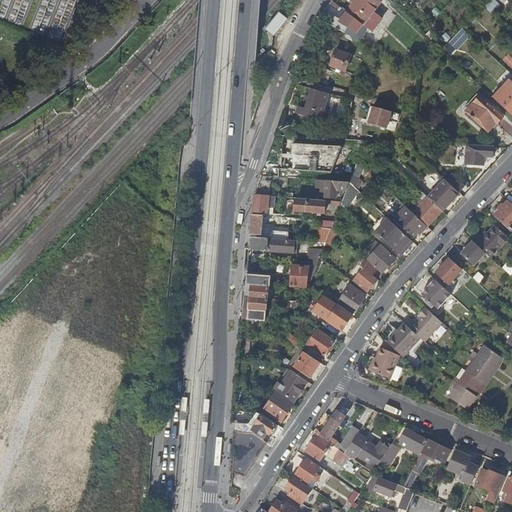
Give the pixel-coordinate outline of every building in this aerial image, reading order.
[(381,2),(379,0),(356,0),(347,13),(363,25),(381,2)] [(494,14),(500,5),(493,0),(487,9),(494,14)] [(275,37),(287,18),(278,12),(266,30),(275,37)] [(337,12),(329,25),(345,34),(353,21),(337,12)] [(462,41),(458,37),(450,45),(454,49),(462,41)] [(351,56),(335,50),(329,66),(345,72),(351,56)] [(502,60),(511,69),(511,57),(508,54),(502,60)] [(500,104),(511,115),(511,83),(510,81),(494,98),(500,104)] [(323,113),(329,93),(312,88),(304,115),(318,119),(320,112),(323,113)] [(337,95),(347,98),(349,92),(339,89),(337,95)] [(503,117),(480,95),(466,111),(488,132),(496,123),(497,124),(503,117)] [(392,110),(373,105),(369,122),(387,127),(392,110)] [(346,141),(329,140),(328,157),(344,158),(344,153),(345,153),(346,141)] [(380,152),(373,145),(359,161),(366,168),(380,152)] [(485,156),(494,157),(494,147),(476,147),(476,156),(468,155),(467,164),(484,165),(485,156)] [(404,181),(407,178),(399,171),(394,176),(400,182),(402,179),(404,181)] [(452,175),(447,180),(460,193),(466,187),(452,175)] [(350,182),(328,180),(326,196),(337,197),(338,190),(347,191),(350,182)] [(460,193),(447,180),(434,193),(448,206),(460,193)] [(350,182),(347,191),(344,198),(348,202),(359,190),(350,182)] [(267,195),(254,193),(253,210),(265,212),(267,195)] [(443,211),(428,197),(413,213),(427,225),(428,227),(443,211)] [(325,214),(326,202),(307,200),(305,212),(325,214)] [(511,203),(509,201),(496,215),(511,230),(511,203)] [(252,213),(251,233),(261,234),(263,214),(252,213)] [(427,225),(413,213),(401,226),(414,238),(427,225)] [(485,253),(490,258),(509,238),(495,226),(488,234),(483,239),(480,237),(475,243),(485,253)] [(318,243),(325,244),(326,244),(332,230),(320,228),(318,243)] [(399,254),(412,241),(399,228),(386,242),(399,254)] [(250,236),(249,249),(262,250),(297,253),(298,241),(250,236)] [(474,266),(485,253),(475,243),(473,242),(462,255),(474,266)] [(369,261),(383,274),(397,259),(382,246),(369,261)] [(310,249),(308,265),(318,266),(321,258),(324,250),(323,250),(310,249)] [(511,258),(503,269),(511,276),(511,274),(511,258)] [(450,259),(436,274),(448,285),(462,270),(450,259)] [(374,274),(378,270),(369,262),(354,281),(368,292),(379,278),(374,274)] [(318,266),(308,265),(308,268),(307,288),(309,288),(310,287),(318,266)] [(307,288),(308,268),(293,266),(291,286),(307,288)] [(477,272),(473,279),(479,284),(484,277),(477,272)] [(438,309),(452,295),(436,280),(422,294),(438,309)] [(251,284),(250,297),(270,299),(271,286),(251,284)] [(352,287),(338,306),(354,316),(367,297),(352,287)] [(270,299),(250,297),(249,309),(254,310),(269,311),(270,299)] [(347,326),(352,319),(331,304),(321,317),(339,329),(343,323),(347,326)] [(424,342),(424,343),(443,323),(427,309),(418,317),(420,319),(410,329),(421,339),(424,342)] [(269,311),(254,310),(253,319),(268,321),(269,311)] [(400,355),(403,358),(421,339),(410,329),(405,325),(388,343),(400,355)] [(324,356),(334,341),(318,330),(308,345),(324,356)] [(293,344),(297,347),(301,342),(291,335),(288,341),(293,344)] [(403,358),(408,362),(415,355),(413,353),(424,342),(421,339),(403,358)] [(398,356),(400,355),(388,343),(380,347),(375,358),(370,370),(390,378),(398,356)] [(472,355),(495,370),(503,358),(486,346),(479,355),(475,352),(472,355)] [(310,378),(320,363),(304,352),(294,367),(310,378)] [(468,371),(486,383),(495,370),(472,355),(469,360),(473,364),(468,371)] [(309,382),(292,371),(277,392),(294,403),(309,382)] [(477,396),(486,383),(468,371),(462,380),(458,377),(455,381),(477,396)] [(468,409),(477,396),(455,381),(452,385),(457,388),(450,397),(468,409)] [(188,398),(182,398),(179,435),(185,436),(186,421),(187,412),(186,412),(188,398)] [(282,422),(294,404),(285,398),(273,415),(282,422)] [(201,437),(207,437),(210,400),(205,399),(203,413),(202,423),(203,423),(201,437)] [(325,412),(312,431),(317,435),(332,445),(345,454),(355,439),(350,436),(343,446),(331,438),(340,425),(344,428),(347,422),(344,419),(350,411),(340,407),(333,418),(325,412)] [(255,433),(263,439),(267,433),(269,435),(271,433),(274,433),(276,430),(275,427),(276,426),(262,416),(251,431),(255,433)] [(235,423),(234,431),(236,431),(246,432),(246,424),(235,423)] [(366,467),(374,472),(390,448),(393,445),(400,433),(393,429),(383,443),(381,442),(375,451),(377,452),(374,457),(362,449),(358,456),(369,463),(366,467)] [(412,451),(420,455),(422,452),(428,441),(405,430),(399,443),(402,445),(404,441),(408,444),(407,447),(413,450),(412,451)] [(246,432),(236,431),(233,472),(244,476),(267,443),(263,439),(255,433),(246,432)] [(332,445),(317,435),(306,451),(321,461),(332,445)] [(360,443),(355,439),(345,454),(351,457),(360,443)] [(428,441),(422,452),(430,456),(431,453),(447,460),(451,451),(429,439),(428,441)] [(390,448),(381,464),(388,468),(400,449),(393,445),(390,448)] [(343,467),(350,457),(340,450),(333,460),(332,461),(333,461),(333,460),(342,466),(342,467),(342,468),(343,467)] [(448,468),(465,475),(470,464),(472,458),(456,451),(448,468)] [(304,463),(295,476),(308,486),(313,479),(316,482),(324,470),(303,456),(301,460),(304,463)] [(464,480),(472,483),(479,467),(470,464),(465,475),(464,480)] [(483,470),(477,485),(484,487),(484,488),(492,491),(489,499),(496,502),(507,477),(491,471),(490,473),(483,470)] [(374,475),(369,488),(392,496),(395,490),(405,494),(407,488),(396,484),(396,485),(380,479),(381,478),(374,475)] [(308,486),(295,476),(286,489),(292,494),(290,496),(302,504),(313,489),(308,486)] [(439,489),(435,498),(441,501),(445,491),(439,489)] [(347,511),(360,494),(355,490),(342,508),(347,511)] [(278,500),(270,511),(296,511),(297,510),(286,502),(284,505),(278,500)]
